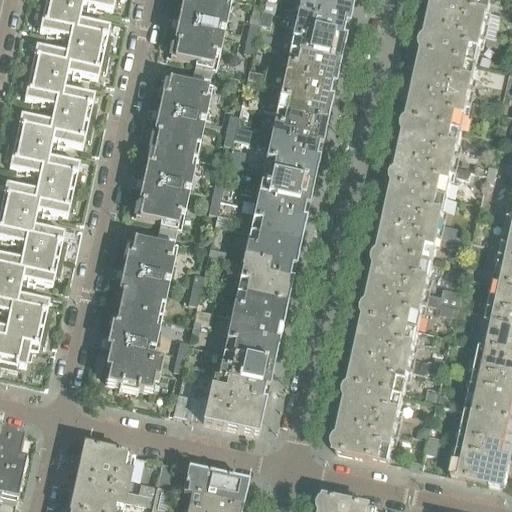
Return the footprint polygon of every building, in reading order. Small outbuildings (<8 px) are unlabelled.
[(81,16),(82,8),(84,0),(41,0),(40,8),(81,16)] [(118,7),(119,0),(84,0),(82,8),(87,9),(86,13),(94,15),(95,12),(112,15),(114,6),(118,7)] [(214,40),(216,33),(221,34),(225,17),(222,17),(225,2),(215,0),(183,0),(178,22),(176,22),(174,31),(173,35),(175,35),(169,64),(195,69),(191,86),(206,89),(208,90),(210,77),(208,77),(212,60),(215,61),(219,41),(214,40)] [(325,0),(300,0),(296,19),(322,24),(319,37),(345,42),(353,6),(325,0)] [(480,44),(489,4),(472,0),(436,0),(432,19),(457,24),(455,38),(480,44)] [(77,32),(79,25),(81,16),(40,8),(36,25),(40,26),(38,35),(55,39),(54,42),(63,44),(64,41),(68,42),(71,30),(77,32)] [(258,29),(260,21),(250,19),(248,27),(258,29)] [(293,32),(288,55),(340,67),(345,42),(319,37),(322,24),(296,19),(293,32)] [(474,71),(480,44),(455,38),(457,24),(432,19),(423,60),(474,71)] [(111,41),(107,40),(109,31),(92,27),(93,24),(84,22),(84,26),(79,25),(77,32),(71,30),(68,42),(67,50),(107,58),(111,41)] [(252,60),(255,48),(258,32),(258,31),(249,29),(243,58),(252,60)] [(498,53),(500,44),(500,43),(488,40),(486,50),(498,53)] [(103,76),(107,58),(67,50),(65,57),(63,66),(70,67),(67,77),(72,78),(71,82),(79,84),(80,80),(97,84),(99,75),(103,76)] [(67,77),(70,67),(63,66),(65,57),(60,56),(61,53),(53,51),(52,54),(35,51),(33,60),(29,59),(25,76),(66,85),(67,77)] [(288,55),(283,79),(309,85),(306,98),(332,103),(340,67),(288,55)] [(466,109),(474,71),(423,60),(418,86),(443,91),(440,103),(466,109)] [(62,102),(64,93),(66,85),(25,76),(21,94),(25,95),(23,104),(40,108),(39,111),(48,113),(48,109),(53,110),(55,101),(62,102)] [(249,76),(247,85),(262,89),(264,79),(249,76)] [(264,79),(262,89),(280,93),(277,104),(275,116),(326,127),(332,103),(306,98),(309,85),(283,79),(283,80),(265,76),(264,79)] [(200,126),(205,108),(202,107),(206,89),(191,86),(190,90),(164,85),(158,113),(156,113),(153,126),(155,126),(150,153),(190,162),(193,149),(195,150),(199,133),(194,132),(196,125),(200,126)] [(460,137),(466,109),(440,103),(443,91),(418,86),(409,126),(460,137)] [(96,109),(92,108),(94,99),(77,96),(78,92),(69,91),(68,94),(64,93),(62,102),(55,101),(53,110),(51,118),(92,127),(96,109)] [(484,119),(485,110),(486,109),(473,107),(471,117),(484,119)] [(275,116),(269,140),(295,146),(292,160),(318,166),(318,164),(326,127),(275,116)] [(88,145),(92,127),(51,118),(50,126),(48,135),(54,137),(52,146),(57,147),(56,151),(64,153),(65,149),(82,153),(84,144),(88,145)] [(50,154),(52,146),(54,137),(48,135),(50,126),(45,125),(46,122),(37,120),(37,123),(20,119),(18,128),(14,127),(10,145),(50,154)] [(233,145),(236,133),(238,122),(229,120),(222,150),(231,152),(233,145)] [(451,177),(460,137),(409,126),(403,154),(428,160),(426,171),(451,177)] [(250,149),(252,142),(253,137),(236,133),(233,145),(250,149)] [(269,140),(261,177),(313,188),(318,166),(292,160),(295,146),(269,140)] [(47,170),(49,162),(50,154),(10,145),(6,163),(10,164),(8,173),(25,177),(24,180),(33,182),(33,178),(38,179),(41,168),(47,170)] [(179,200),(181,192),(186,193),(189,177),(186,176),(190,162),(150,153),(143,182),(141,181),(139,191),(138,194),(140,195),(134,223),(159,229),(158,233),(173,237),(177,219),(180,219),(184,201),(179,200)] [(446,203),(451,177),(426,171),(428,160),(403,154),(394,192),(446,203)] [(81,178),(77,177),(79,168),(62,165),(62,161),(54,159),(53,163),(49,162),(47,170),(41,168),(38,179),(36,187),(77,196),(81,178)] [(489,171),(487,180),(495,181),(497,173),(489,171)] [(469,186),(471,176),(458,173),(456,183),(469,186)] [(305,225),(313,188),(261,177),(256,199),(282,204),(278,219),(305,225)] [(487,180),(485,188),(486,188),(493,190),(495,181),(487,180)] [(73,214),(77,196),(36,187),(35,195),(32,203),(39,205),(37,215),(42,216),(41,220),(49,221),(50,218),(67,222),(69,213),(73,214)] [(37,215),(39,205),(32,203),(35,195),(30,194),(31,190),(22,189),(22,192),(5,188),(3,197),(0,196),(0,215),(35,223),(37,215)] [(216,220),(223,191),(214,189),(207,218),(216,220)] [(437,242),(446,203),(394,192),(389,218),(414,223),(411,237),(437,242)] [(230,207),(232,197),(223,195),(220,205),(230,207)] [(305,225),(278,219),(282,204),(256,199),(248,237),(300,248),(305,225)] [(31,240),(34,231),(35,223),(0,215),(0,243),(10,245),(9,249),(18,251),(18,247),(23,248),(26,238),(31,240)] [(431,269),(437,242),(411,237),(414,223),(389,218),(380,258),(431,269)] [(511,225),(509,225),(495,290),(511,293),(511,225)] [(66,247),(61,246),(63,237),(47,233),(47,230),(39,228),(38,232),(34,231),(31,240),(26,238),(23,248),(21,256),(62,265),(66,247)] [(166,285),(170,266),(167,266),(171,250),(172,250),(175,237),(173,237),(158,233),(155,250),(129,244),(123,273),(121,272),(119,282),(118,285),(120,286),(114,313),(155,322),(157,309),(160,310),(164,292),(159,291),(161,284),(166,285)] [(456,243),(458,236),(445,233),(444,240),(456,243)] [(481,247),(483,237),(474,235),(472,245),(481,247)] [(292,285),(300,248),(248,237),(243,261),(268,266),(265,279),(292,285)] [(463,254),(465,245),(456,243),(444,240),(442,249),(463,254)] [(58,283),(62,265),(21,256),(20,264),(18,273),(25,274),(22,284),(27,285),(26,288),(34,290),(35,287),(52,291),(54,282),(58,283)] [(22,284),(25,274),(18,273),(20,264),(15,263),(16,259),(7,257),(7,261),(0,259),(0,287),(20,292),(22,284)] [(422,309),(431,270),(431,269),(380,258),(374,285),(400,291),(397,303),(422,309)] [(286,309),(292,285),(265,279),(268,266),(243,261),(235,298),(286,309)] [(196,311),(201,290),(203,279),(194,277),(187,309),(196,311)] [(417,336),(422,309),(397,303),(400,291),(374,285),(365,324),(417,336)] [(16,309),(19,300),(20,292),(0,287),(0,318),(2,319),(3,316),(8,317),(10,308),(16,309)] [(511,293),(495,290),(481,354),(511,360),(511,293)] [(51,316),(46,315),(48,306),(32,302),(32,299),(24,297),(23,301),(19,300),(16,309),(10,308),(8,317),(6,325),(47,333),(51,316)] [(278,346),(286,309),(235,298),(230,320),(255,325),(252,340),(278,346)] [(457,313),(459,303),(448,300),(447,306),(429,302),(427,311),(440,314),(441,309),(444,310),(447,310),(446,311),(456,313),(457,313)] [(483,319),(484,314),(470,311),(472,302),(461,300),(458,314),(465,315),(483,319)] [(454,318),(456,313),(446,311),(447,310),(444,310),(443,315),(454,318)] [(144,360),(146,353),(151,354),(154,337),(152,336),(155,322),(114,313),(108,342),(106,341),(103,354),(109,356),(105,374),(109,374),(106,389),(150,399),(151,393),(158,394),(157,400),(171,403),(175,383),(157,379),(160,363),(144,360)] [(463,325),(465,315),(458,314),(456,324),(463,325)] [(210,331),(213,318),(196,315),(194,327),(210,331)] [(278,346),(252,340),(255,325),(230,320),(221,359),(273,370),(278,346)] [(408,376),(417,336),(365,324),(359,351),(385,357),(382,370),(408,376)] [(43,351),(47,333),(6,325),(5,333),(0,356),(0,371),(15,375),(16,370),(25,372),(29,355),(37,357),(39,350),(43,351)] [(197,342),(200,329),(193,327),(190,341),(197,342)] [(182,379),(187,352),(188,349),(179,347),(172,376),(182,379)] [(402,402),(408,376),(382,370),(385,357),(359,351),(351,390),(402,402)] [(511,360),(481,354),(467,418),(511,428),(511,360)] [(265,407),(273,370),(221,359),(216,382),(243,388),(240,401),(265,407)] [(469,384),(471,374),(458,371),(456,381),(469,384)] [(257,441),(265,407),(240,401),(243,388),(216,382),(212,381),(201,429),(257,441)] [(393,444),(402,402),(351,390),(344,418),(371,425),(367,438),(393,444)] [(190,426),(195,404),(177,400),(172,423),(190,426)] [(388,470),(393,444),(367,438),(371,425),(344,418),(336,458),(388,470)] [(504,495),(511,458),(511,428),(467,418),(457,465),(451,484),(504,495)] [(14,511),(15,511),(25,466),(19,465),(23,445),(20,439),(0,434),(0,511),(14,511)] [(437,462),(441,444),(430,442),(426,459),(437,462)] [(128,488),(134,463),(83,452),(69,511),(122,511),(124,507),(146,511),(151,511),(154,503),(137,500),(126,497),(128,488)] [(167,496),(172,472),(160,469),(156,493),(167,496)] [(240,511),(241,511),(247,488),(187,475),(181,499),(190,501),(240,511)] [(154,503),(156,493),(139,489),(137,500),(154,503)] [(169,511),(172,498),(173,497),(167,496),(156,493),(154,503),(151,511),(169,511)] [(240,511),(190,501),(187,511),(240,511)]
